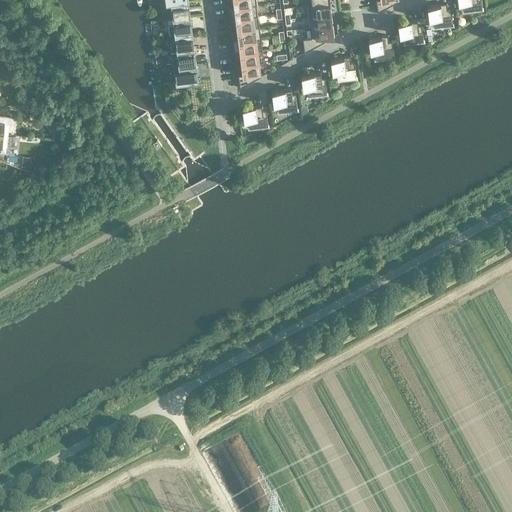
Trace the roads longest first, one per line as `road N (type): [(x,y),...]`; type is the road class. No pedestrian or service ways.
road 1 (tertiary): [(0,490),(511,210)]
road 2 (residential): [(221,106),(358,31)]
